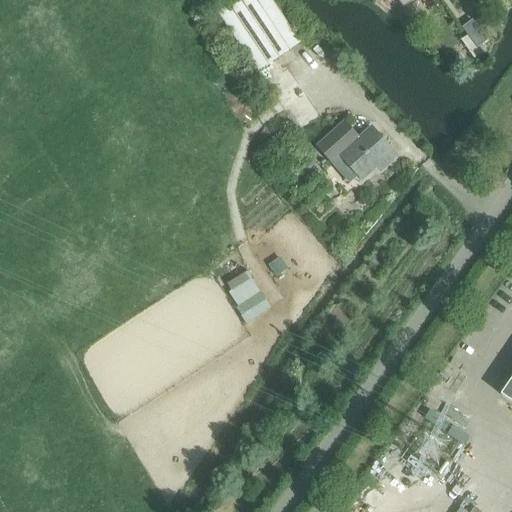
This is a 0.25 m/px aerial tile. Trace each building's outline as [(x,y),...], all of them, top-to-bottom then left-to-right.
[(234,0),(216,12),(257,73),(300,44),(269,0),(234,0)] [(396,0),(403,9),(414,1),(413,0),(396,0)] [(332,166),(340,158),(360,181),(382,162),(386,167),(396,158),(372,129),(360,140),(343,122),(315,147),(332,166)] [(280,260),(269,267),(275,277),(286,270),(280,260)] [(238,308),(250,323),(272,305),(260,291),(238,308)] [(511,377),(500,396),(511,404),(511,377)]
